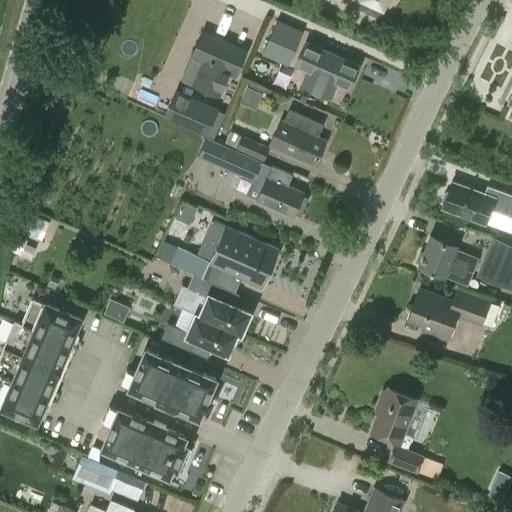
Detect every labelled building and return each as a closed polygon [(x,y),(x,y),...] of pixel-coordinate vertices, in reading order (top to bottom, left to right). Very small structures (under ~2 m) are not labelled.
[(273,52),(274,52),(268,63),(285,70),(290,59),(291,60),(299,39),(304,30),(282,20),(277,31),(281,33),(273,52)] [(202,33),(193,54),(205,59),(194,84),(219,96),(231,70),(235,72),(245,52),(202,33)] [(306,42),(296,65),(303,68),(300,77),(307,81),(311,72),(348,88),(358,65),(306,42)] [(216,111),(175,92),(164,116),(205,135),(216,111)] [(322,123),(289,109),(284,121),(280,119),(269,144),(315,164),(326,139),(317,135),(322,123)] [(270,147),(242,135),(230,130),(225,142),(237,147),(264,159),(270,147)] [(221,143),(212,163),(254,181),(262,162),(221,143)] [(266,176),(256,199),(293,215),(304,192),(288,184),(292,175),(272,166),(267,177),(266,176)] [(486,223),(487,219),(490,210),(503,215),(511,217),(511,194),(487,185),(484,193),(452,181),(443,205),(442,207),(486,223)] [(175,213),(191,220),(197,207),(181,200),(175,213)] [(30,212),(23,233),(40,239),(47,218),(30,212)] [(193,274),(192,277),(220,289),(221,286),(234,291),(240,276),(262,286),(278,248),(211,219),(196,254),(177,245),(169,263),(193,274)] [(418,266),(445,277),(445,276),(466,284),(471,273),(478,257),(456,248),(458,245),(431,235),(418,266)] [(511,244),(492,236),(479,268),(476,275),(511,289),(511,244)] [(196,313),(196,314),(242,334),(247,321),(251,312),(216,297),(220,289),(192,277),(187,289),(207,297),(200,315),(196,313)] [(418,287),(407,318),(424,323),(422,330),(446,339),(453,321),(456,312),(482,323),(482,321),(489,302),(458,290),(454,301),(418,287)] [(80,341),(72,337),(79,321),(80,318),(32,298),(22,321),(22,323),(14,319),(13,321),(2,346),(0,351),(0,405),(36,421),(44,402),(53,405),(58,392),(50,389),(58,369),(66,350),(75,354),(80,341)] [(123,316),(126,302),(107,298),(104,312),(123,316)] [(161,338),(189,350),(194,339),(228,354),(238,333),(241,334),(242,334),(196,314),(188,332),(168,323),(161,338)] [(158,400),(160,394),(166,396),(162,403),(174,409),(175,407),(198,417),(209,392),(212,393),(217,382),(214,381),(215,378),(202,373),(203,372),(158,354),(158,355),(145,349),(136,372),(126,369),(120,384),(129,388),(129,387),(158,400)] [(404,433),(418,398),(388,387),(386,389),(382,390),(375,409),(377,413),(370,431),(400,443),(404,433)] [(166,426),(154,421),(150,429),(145,426),(148,420),(119,408),(118,409),(109,405),(102,420),(112,424),(102,447),(115,452),(114,453),(144,466),(142,469),(154,473),(155,471),(161,473),(161,472),(168,475),(172,468),(176,470),(186,446),(182,444),(185,436),(165,427),(166,426)] [(419,471),(427,475),(433,460),(425,457),(425,455),(394,444),(388,461),(418,473),(419,471)] [(78,455),(72,474),(109,485),(115,466),(78,455)] [(504,493),(509,473),(495,469),(490,489),(504,493)] [(401,511),(407,499),(374,485),(362,511),(361,511),(338,502),(333,511),(401,511)] [(134,511),(135,509),(110,498),(104,511),(90,504),(86,511),(134,511)]
